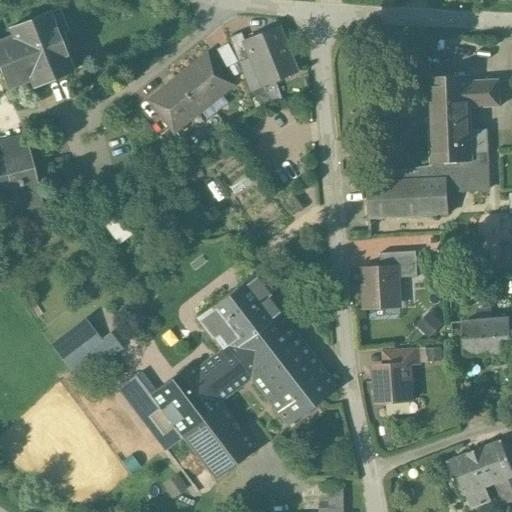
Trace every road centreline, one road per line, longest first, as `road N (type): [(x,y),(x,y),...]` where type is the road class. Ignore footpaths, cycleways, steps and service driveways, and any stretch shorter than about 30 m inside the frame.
road 1 (residential): [(376,511),(346,368),(319,16)]
road 2 (residential): [(319,16),(511,20)]
